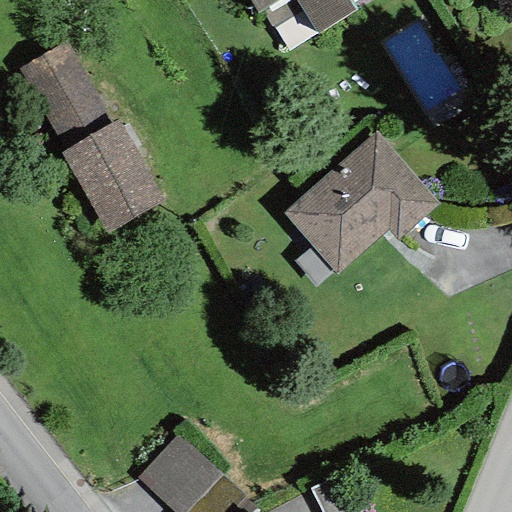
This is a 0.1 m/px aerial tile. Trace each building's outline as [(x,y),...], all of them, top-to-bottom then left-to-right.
[(246,0),(256,16),(261,13),(272,30),(301,12),(317,36),(357,10),(350,0),(246,0)] [(64,43),(17,69),(63,151),(59,154),(104,235),(163,202),(117,120),(110,124),(64,43)] [(375,132),(281,213),(335,276),(386,232),(395,242),(438,204),(375,132)] [(185,511),(218,476),(175,436),(135,479),(170,511),(185,511)] [(227,511),(241,498),(218,476),(185,511),(227,511)]
